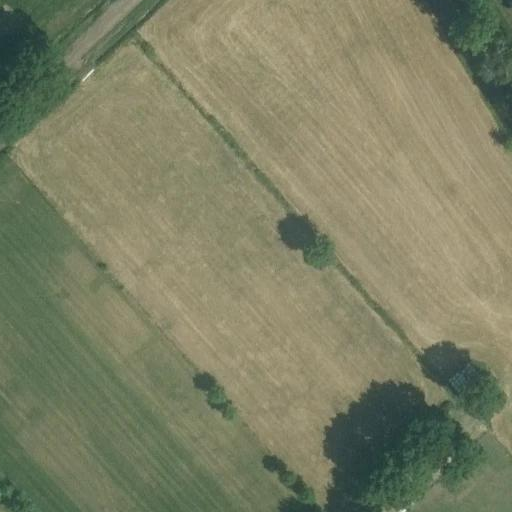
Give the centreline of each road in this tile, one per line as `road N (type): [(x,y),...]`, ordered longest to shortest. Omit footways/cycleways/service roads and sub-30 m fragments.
road 1 (track): [(0,126),(133,0)]
road 2 (track): [(368,511),(473,412)]
